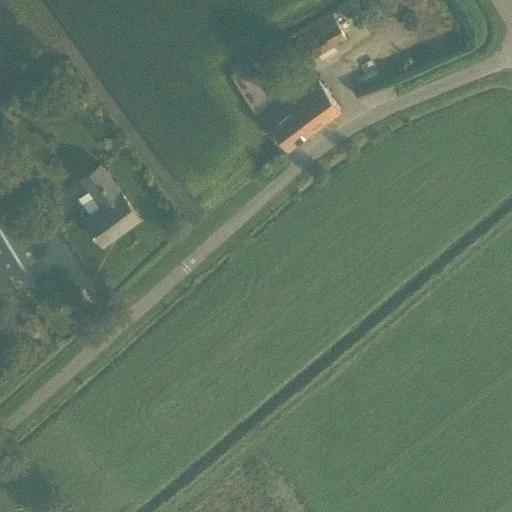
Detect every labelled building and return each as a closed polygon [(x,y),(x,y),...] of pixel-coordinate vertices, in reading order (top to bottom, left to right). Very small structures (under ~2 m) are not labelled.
[(333,12),(298,32),(311,56),(346,36),(333,12)] [(242,96),(265,88),(257,67),(235,75),(242,96)] [(288,147),(340,109),(316,76),(264,114),(288,147)] [(103,243),(140,217),(121,192),(100,164),(82,178),(103,206),(85,219),(103,243)] [(0,273),(3,278),(45,252),(0,179),(0,273)]
